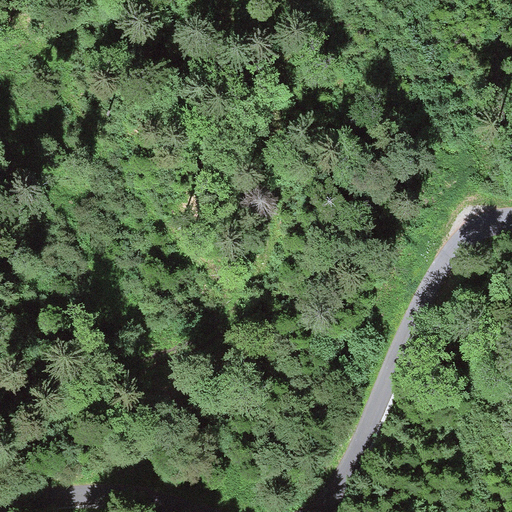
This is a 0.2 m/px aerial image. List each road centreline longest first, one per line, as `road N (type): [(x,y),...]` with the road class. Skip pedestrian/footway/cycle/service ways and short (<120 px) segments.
road 1 (unclassified): [(511,217),(478,226),(444,257),(344,472),(314,511)]
road 2 (unclassified): [(202,511),(90,488),(0,506)]
